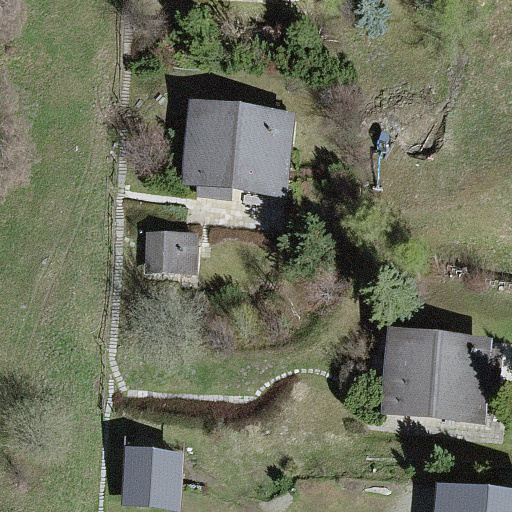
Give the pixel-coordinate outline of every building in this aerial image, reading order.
[(289,0),(189,0),(189,8),(289,12),(289,0)] [(297,129),(197,117),(188,197),(288,209),(297,129)] [(199,245),(149,244),(148,284),(198,285),(199,245)] [(499,353),(390,342),(382,425),(491,436),(499,353)] [(180,511),(186,466),(131,459),(124,511),(180,511)] [(511,511),(511,504),(440,499),(439,511),(511,511)]
